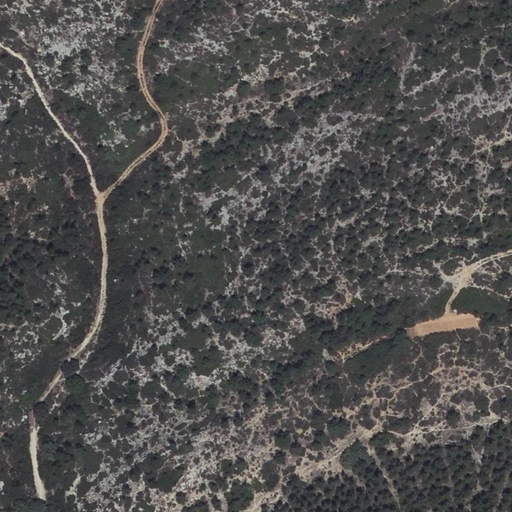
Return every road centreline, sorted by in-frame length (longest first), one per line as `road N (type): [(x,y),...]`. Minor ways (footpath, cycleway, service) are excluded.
road 1 (track): [(42,511),(34,407),(98,327),(106,253),(98,203)]
road 2 (track): [(511,424),(361,433),(263,498)]
road 3 (track): [(98,203),(165,132),(140,63),(160,0)]
